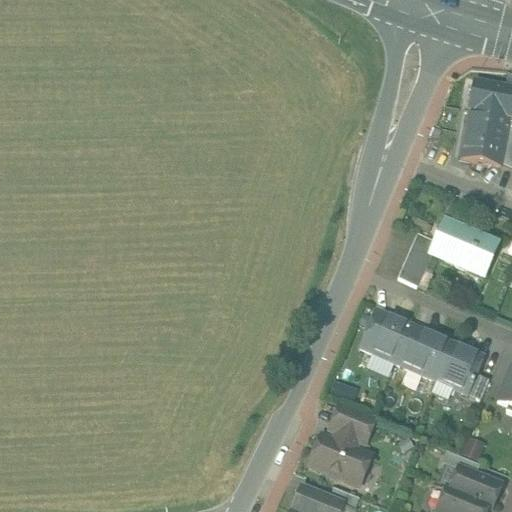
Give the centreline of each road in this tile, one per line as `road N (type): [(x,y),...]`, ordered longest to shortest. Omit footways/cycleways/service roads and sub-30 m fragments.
road 1 (tertiary): [(249,511),(383,159)]
road 2 (tertiary): [(383,159),(433,13)]
road 3 (residential): [(511,205),(383,159)]
